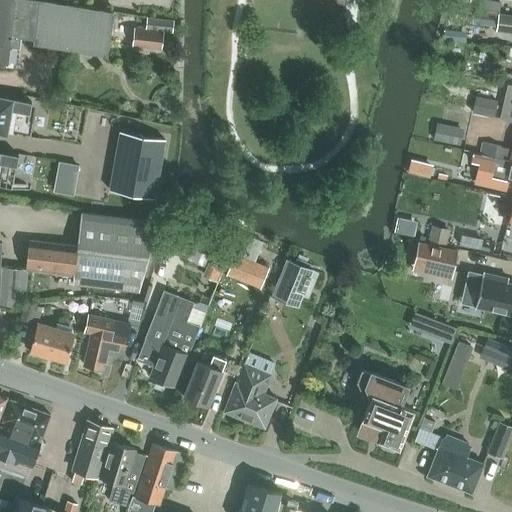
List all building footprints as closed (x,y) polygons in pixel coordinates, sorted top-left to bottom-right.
[(34,0),(0,0),(0,59),(7,61),(10,35),(36,38),(35,44),(107,55),(113,12),(40,1),(34,0)] [(511,15),(499,14),(497,30),(511,31),(511,15)] [(164,31),(172,32),(174,19),(147,17),(146,27),(134,26),(132,46),(162,49),(164,31)] [(476,65),(474,75),(489,79),(492,69),(476,65)] [(434,70),(433,78),(444,80),(441,94),(469,100),(474,79),(434,70)] [(31,136),(33,123),(28,122),(32,102),(12,98),(0,95),(0,130),(6,131),(31,136)] [(475,96),(472,111),(494,117),(498,102),(475,96)] [(437,123),(434,139),(460,145),(463,128),(437,123)] [(165,139),(120,131),(115,160),(160,168),(165,139)] [(45,140),(42,149),(58,155),(61,146),(45,140)] [(511,150),(501,148),(483,144),(481,153),(511,160),(511,150)] [(0,186),(13,188),(13,187),(14,183),(14,182),(19,155),(0,151),(0,186)] [(474,152),(471,162),(479,164),(475,180),(505,187),(507,179),(511,180),(511,160),(484,154),(481,153),(474,152)] [(115,160),(110,190),(155,198),(160,168),(115,160)] [(409,172),(429,177),(432,167),(411,162),(409,172)] [(63,191),(90,195),(93,180),(65,176),(63,191)] [(26,269),(74,275),(73,283),(140,291),(159,222),(81,213),(77,247),(29,241),(26,269)] [(497,222),(477,215),(473,227),(493,234),(497,222)] [(433,225),(429,241),(445,244),(448,228),(433,225)] [(243,233),(235,254),(254,262),(262,241),(243,233)] [(458,251),(418,242),(414,261),(453,270),(458,251)] [(269,268),(254,262),(235,254),(227,275),(261,288),(269,268)] [(313,270),(287,259),(272,296),(298,307),(303,295),(313,270)] [(26,269),(2,268),(0,298),(0,305),(20,307),(20,299),(24,299),(26,269)] [(473,287),(469,303),(511,312),(511,311),(511,281),(493,277),(494,273),(477,269),(476,271),(462,268),(459,284),(473,287)] [(150,377),(175,387),(203,319),(208,304),(199,301),(193,302),(159,289),(162,280),(155,278),(134,331),(147,335),(137,360),(154,367),(150,377)] [(20,324),(31,327),(37,305),(26,302),(20,324)] [(92,333),(84,365),(103,370),(109,348),(125,352),(131,325),(120,322),(112,327),(107,325),(109,318),(89,313),(85,331),(92,333)] [(439,321),(434,336),(450,342),(455,327),(439,321)] [(37,323),(30,351),(67,361),(74,334),(73,334),(72,329),(69,327),(56,324),(55,328),(37,323)] [(487,338),(481,353),(497,359),(503,344),(487,338)] [(222,371),(226,361),(213,355),(209,366),(197,361),(183,396),(208,406),(222,371)] [(243,364),(224,412),(265,428),(277,398),(264,393),(271,375),(243,364)] [(402,399),(408,385),(371,371),(371,372),(361,368),(356,381),(362,394),(371,397),(358,430),(374,437),(375,434),(380,436),(379,439),(382,445),(392,449),(399,446),(413,409),(400,404),(399,403),(400,399),(402,399)] [(11,399),(0,428),(0,466),(27,476),(40,441),(38,440),(40,435),(43,436),(51,415),(11,399)] [(88,421),(72,469),(75,470),(72,480),(81,483),(85,473),(93,476),(98,478),(114,429),(88,421)] [(511,426),(499,422),(487,452),(502,458),(511,433),(511,426)] [(446,435),(440,439),(426,476),(473,494),(484,464),(467,457),(469,451),(467,444),(446,435)] [(130,492),(133,493),(145,455),(135,452),(136,450),(111,442),(100,476),(114,481),(108,500),(126,505),(130,492)] [(165,487),(175,490),(187,454),(153,443),(135,497),(132,496),(127,511),(153,511),(156,504),(159,505),(165,487)] [(237,511),(274,511),(281,492),(247,481),(237,511)] [(16,496),(10,511),(48,511),(50,508),(16,496)] [(68,501),(64,511),(74,511),(77,504),(68,501)]
